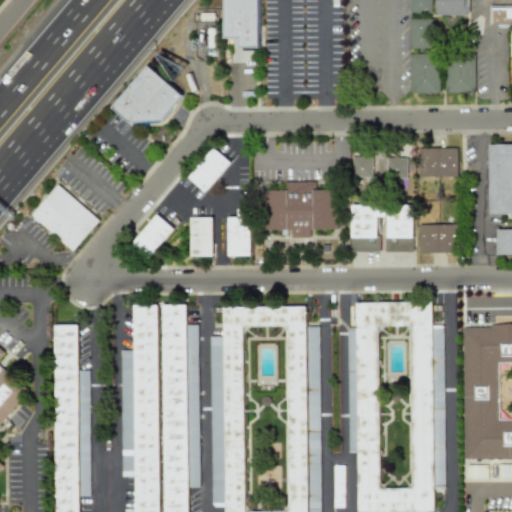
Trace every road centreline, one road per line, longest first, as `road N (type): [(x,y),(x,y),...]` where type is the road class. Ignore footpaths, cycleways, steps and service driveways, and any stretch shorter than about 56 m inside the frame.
road 1 (residential): [(100,270),(103,251),(211,123),(511,121)]
road 2 (residential): [(100,270),(118,281),(511,278)]
road 3 (motorway): [(0,183),(154,0)]
road 4 (motorway): [(89,0),(0,104)]
